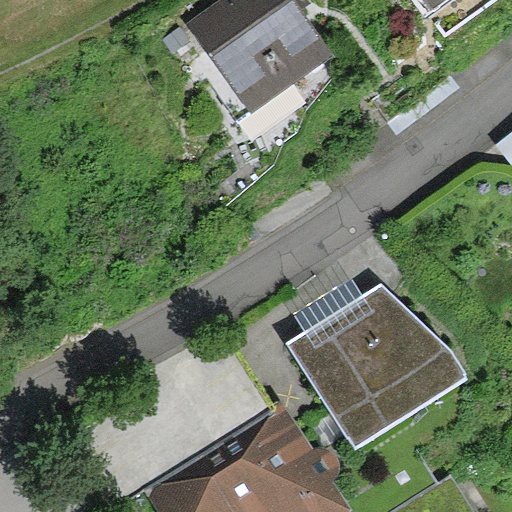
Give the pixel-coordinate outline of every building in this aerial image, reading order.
[(281,0),(237,0),(196,29),(249,106),(321,57),(281,0)] [(424,0),(431,9),(443,0),(424,0)] [(511,135),(497,146),(511,166),(511,135)] [(379,293),(292,348),(355,449),(460,383),(446,360),(379,293)] [(283,405),(143,491),(154,511),(349,511),(334,487),(337,483),(339,478),(340,471),(337,463),(333,458),(327,454),(320,454),(314,455),(283,405)] [(466,511),(448,482),(401,511),(466,511)]
